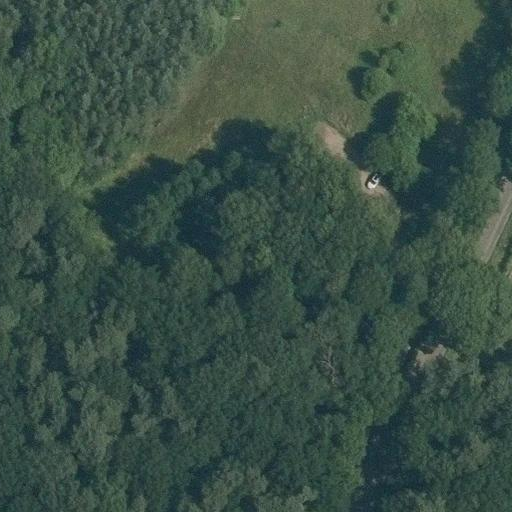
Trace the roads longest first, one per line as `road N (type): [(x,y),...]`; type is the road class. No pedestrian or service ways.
road 1 (tertiary): [(356,511),(511,183)]
road 2 (track): [(311,144),(380,228),(456,300)]
